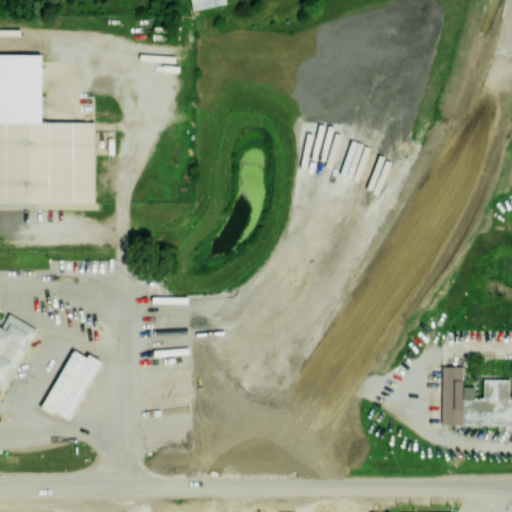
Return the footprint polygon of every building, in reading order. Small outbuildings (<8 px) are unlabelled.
[(190,0),(193,9),(226,2),(225,0),(190,0)] [(94,201),(35,201),(35,207),(0,207),(0,53),(40,53),(40,121),(94,121),(94,201)] [(36,328),(1,389),(0,388),(0,326),(8,312),(36,328)] [(102,361),(68,419),(54,411),(52,414),(39,406),(72,348),(85,356),(87,353),(102,361)] [(511,429),(497,429),(497,424),(440,423),(441,365),(462,365),(461,385),(473,385),(473,398),(482,398),(482,377),(508,378),(508,398),(511,398),(511,429)]
